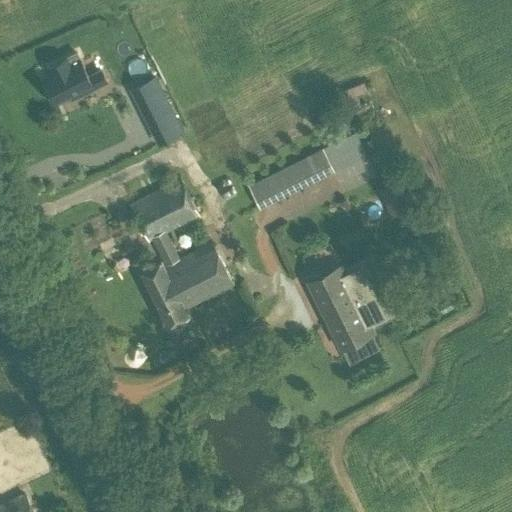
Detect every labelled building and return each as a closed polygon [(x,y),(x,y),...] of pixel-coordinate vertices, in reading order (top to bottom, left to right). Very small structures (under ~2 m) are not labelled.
[(54,72),(43,78),(55,101),(77,90),(78,93),(106,79),(101,69),(89,75),(80,58),(77,52),(51,65),(54,72)] [(338,64),(347,96),(370,91),(362,58),(338,64)] [(162,84),(135,98),(146,119),(172,106),(162,84)] [(249,184),(260,207),(334,169),(323,146),(249,184)] [(400,174),(377,185),(390,213),(414,202),(400,174)] [(179,256),(166,229),(198,213),(180,177),(130,202),(148,238),(151,237),(161,259),(140,269),(167,323),(188,312),(185,306),(233,282),(212,240),(179,256)] [(233,227),(219,230),(227,260),(240,257),(233,227)] [(373,289),(374,288),(361,262),(341,272),(337,265),(341,263),(319,273),(307,279),(307,280),(310,278),(319,296),(327,312),(373,289)] [(387,314),(374,288),(373,289),(327,312),(344,345),(341,347),(374,330),(370,332),(366,324),(387,314)] [(34,511),(24,492),(0,504),(0,511),(34,511)]
